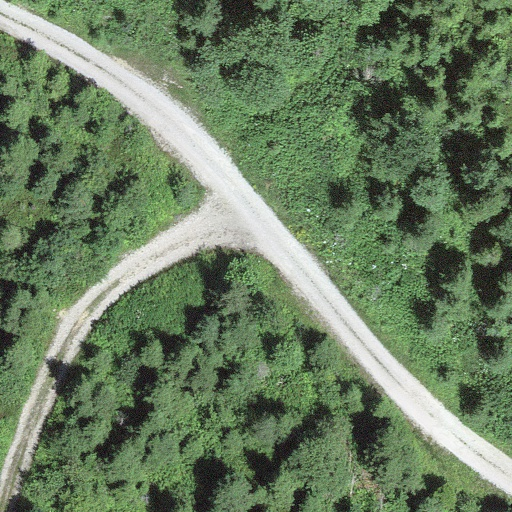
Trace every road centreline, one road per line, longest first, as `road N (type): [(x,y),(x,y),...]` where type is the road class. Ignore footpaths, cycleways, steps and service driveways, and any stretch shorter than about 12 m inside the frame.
road 1 (track): [(0,17),(141,93),(205,150),(390,376),(511,476)]
road 2 (track): [(3,511),(52,370),(98,298),(139,263),(253,213)]
